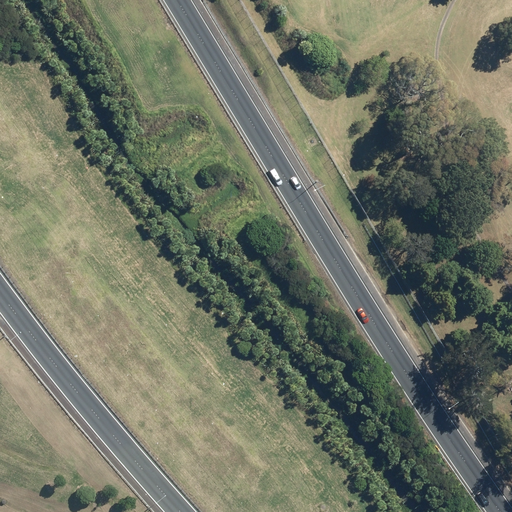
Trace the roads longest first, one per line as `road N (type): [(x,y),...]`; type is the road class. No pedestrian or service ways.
road 1 (motorway): [(180,0),(504,511)]
road 2 (motorway): [(180,511),(0,295)]
